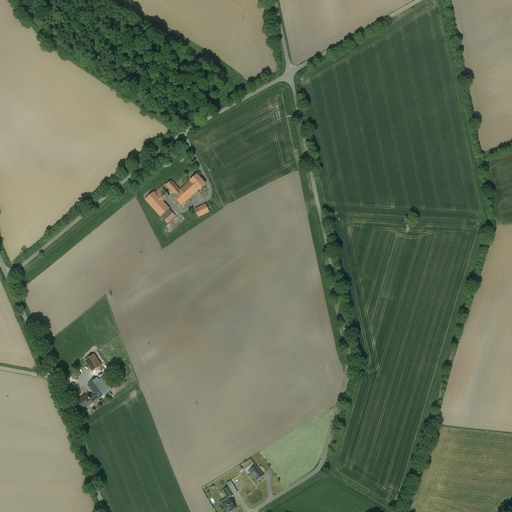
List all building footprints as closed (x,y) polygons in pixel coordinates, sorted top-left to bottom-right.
[(205,184),(197,175),(190,181),(190,182),(198,190),(198,191),(205,184)] [(190,182),(180,191),(175,185),(171,181),(167,184),(166,185),(175,195),(173,197),(181,205),(198,190),(190,182)] [(161,187),(155,194),(153,192),(145,200),(160,217),(161,217),(169,209),(162,202),(169,196),(161,187)] [(205,205),(194,210),(198,217),(209,212),(205,205)] [(169,209),(161,217),(164,220),(172,213),(169,209)] [(172,213),(164,220),(167,224),(175,217),(172,213)] [(101,366),(94,355),(85,361),(93,372),(101,366)] [(98,380),(97,378),(87,385),(97,399),(98,400),(107,393),(98,380)] [(109,388),(102,378),(98,380),(107,393),(111,390),(109,388)] [(88,397),(87,395),(77,402),(82,409),(88,405),(88,406),(92,403),(97,399),(87,385),(93,394),(88,397)] [(263,476),(252,462),(246,468),(256,481),(263,476)] [(272,469),(263,476),(266,480),(275,473),(276,472),(273,468),(272,469)] [(237,493),(232,485),(229,487),(233,495),(237,493)] [(233,495),(229,487),(223,491),(220,493),(224,500),(227,498),(228,499),(233,495)] [(230,501),(220,507),(223,511),(229,511),(235,509),(230,501)]
